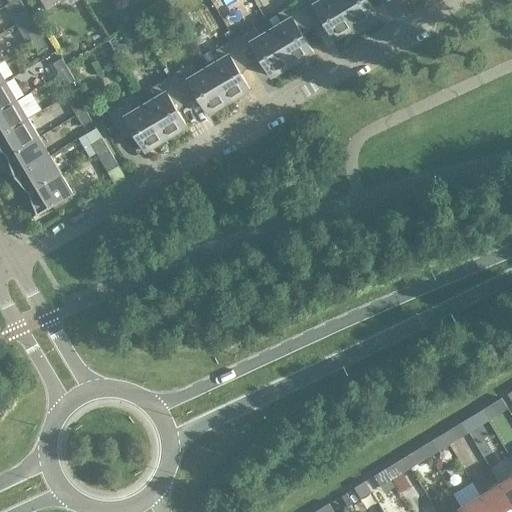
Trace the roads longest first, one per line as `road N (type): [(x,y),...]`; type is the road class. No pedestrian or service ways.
road 1 (residential): [(16,261),(453,0)]
road 2 (secondary): [(511,258),(147,402)]
road 3 (secondary): [(166,435),(371,342),(511,266)]
road 4 (tertiary): [(91,389),(16,261)]
road 5 (tertiary): [(0,291),(64,404)]
